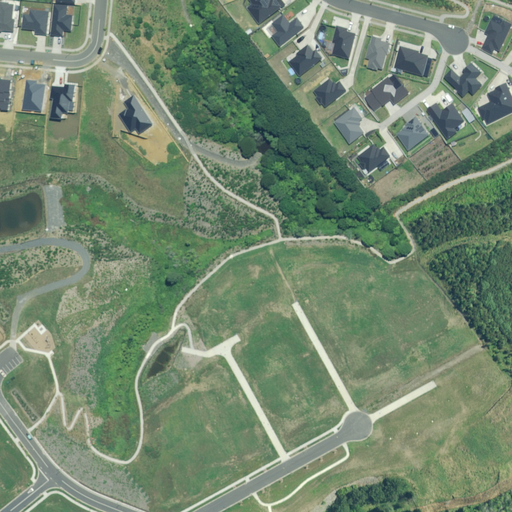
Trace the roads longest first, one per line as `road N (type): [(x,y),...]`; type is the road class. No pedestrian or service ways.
road 1 (residential): [(0,54),(81,59),(95,45),(100,0)]
road 2 (residential): [(290,465),(221,346)]
road 3 (residential): [(357,422),(295,306)]
road 4 (residential): [(334,0),(455,40)]
